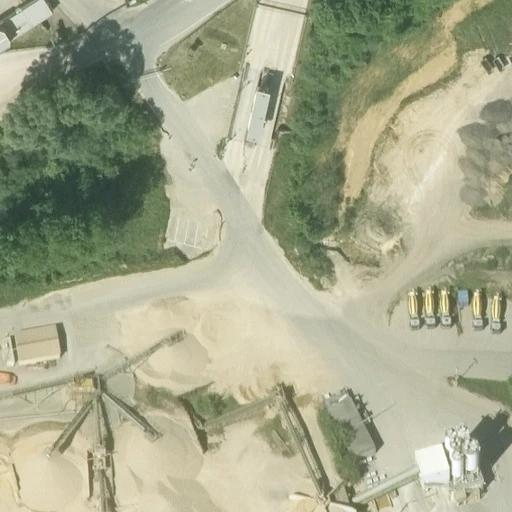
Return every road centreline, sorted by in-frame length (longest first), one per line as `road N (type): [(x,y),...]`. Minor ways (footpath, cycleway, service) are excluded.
road 1 (track): [(511,376),(382,382),(268,271)]
road 2 (unknown): [(268,271),(0,323)]
